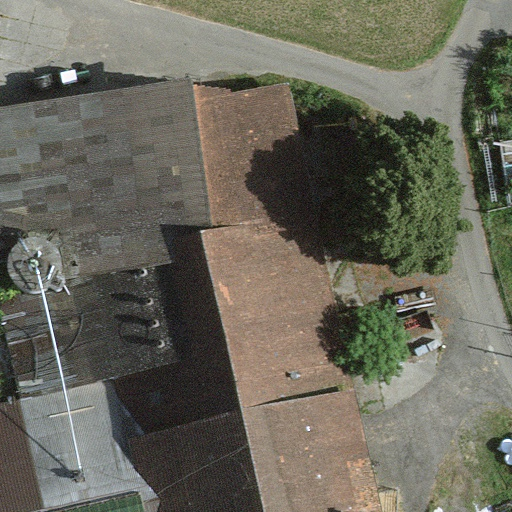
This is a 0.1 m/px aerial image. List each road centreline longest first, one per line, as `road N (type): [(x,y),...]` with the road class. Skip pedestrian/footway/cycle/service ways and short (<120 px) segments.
road 1 (track): [(445,107),(59,0)]
road 2 (track): [(480,0),(445,107),(463,204),(511,346)]
